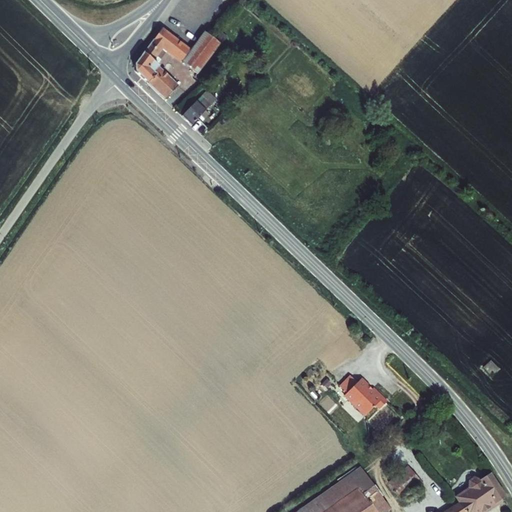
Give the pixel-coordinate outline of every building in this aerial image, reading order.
[(181,63),(191,50),(163,28),(135,64),(135,72),(165,101),(178,86),(159,67),(153,73),(148,69),(163,50),(167,52),(181,63)] [(191,50),(181,63),(197,75),(221,44),(204,32),(191,50)] [(222,33),(216,40),(221,44),(222,45),(227,37),(222,33)] [(153,73),(159,67),(157,65),(167,52),(163,50),(148,69),(153,73)] [(207,91),(201,96),(211,106),(216,100),(207,91)] [(206,111),(211,106),(201,96),(182,117),(191,126),(201,116),(206,111)] [(206,111),(201,116),(204,119),(209,114),(206,111)] [(334,397),(345,386),(338,379),(327,390),(334,397)] [(359,393),(349,382),(345,386),(334,397),(332,398),(351,418),(362,407),(367,412),(374,405),(361,391),(359,393)] [(404,502),(424,485),(408,466),(389,483),(404,502)] [(298,511),(326,511),(359,489),(376,511),(390,511),(391,511),(360,468),(298,511)] [(486,511),(506,499),(497,486),(490,475),(482,481),(475,477),(468,481),(468,489),(454,499),(458,504),(463,511),(486,511)] [(376,511),(359,489),(326,511),(376,511)]
